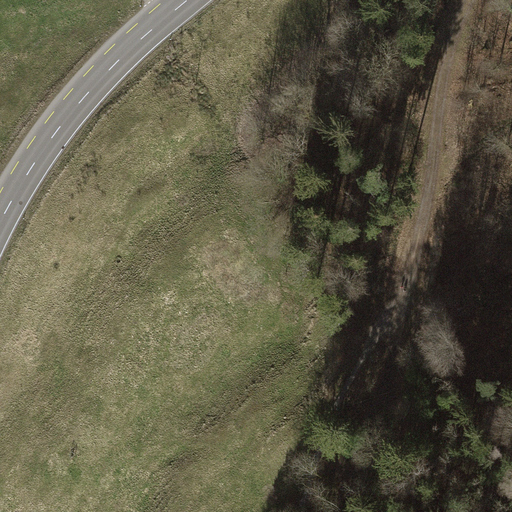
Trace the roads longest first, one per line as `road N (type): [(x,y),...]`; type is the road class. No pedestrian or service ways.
road 1 (secondary): [(0,225),(84,96),(190,0)]
road 2 (track): [(403,277),(474,0)]
